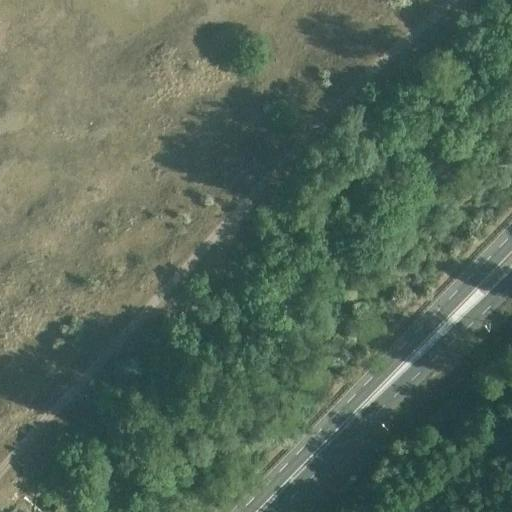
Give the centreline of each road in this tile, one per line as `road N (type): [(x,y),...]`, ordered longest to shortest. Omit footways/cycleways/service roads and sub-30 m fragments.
road 1 (track): [(0,467),(372,65),(446,0)]
road 2 (primary): [(511,240),(418,335),(364,405)]
road 3 (primary): [(364,405),(511,275)]
road 4 (primary): [(364,405),(258,511)]
